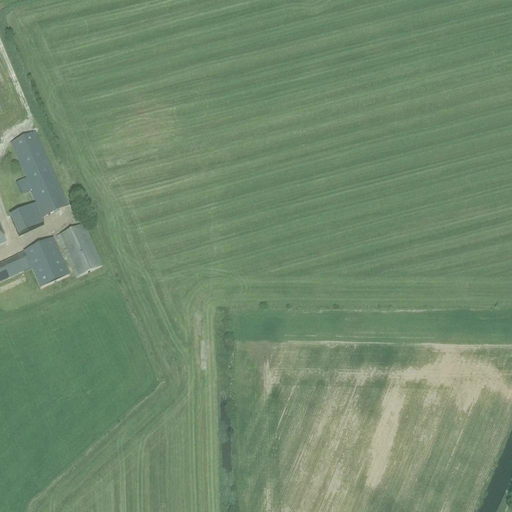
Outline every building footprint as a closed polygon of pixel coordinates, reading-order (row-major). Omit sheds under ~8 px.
[(69,207),(35,134),(10,145),(33,193),(32,194),(43,219),(69,207)] [(44,225),(35,206),(9,217),(18,237),(44,225)] [(57,237),(75,279),(103,266),(84,225),(57,237)] [(51,240),(22,253),(38,289),(67,276),(51,240)] [(0,282),(24,272),(17,257),(0,264),(0,282)]
